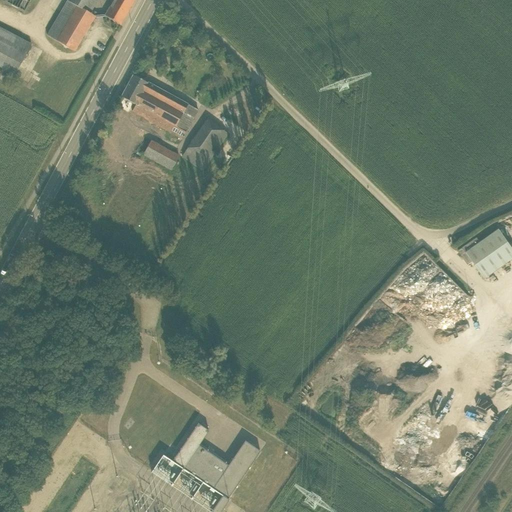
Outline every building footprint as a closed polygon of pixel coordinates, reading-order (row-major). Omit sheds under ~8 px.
[(74,52),(95,16),(90,13),(98,0),(123,0),(124,0),(122,2),(131,7),(135,0),(67,0),(47,37),(74,52)] [(113,0),(105,16),(120,25),(131,7),(122,2),(124,0),(123,0),(113,0)] [(32,45),(0,28),(0,68),(14,76),(32,45)] [(148,84),(133,76),(121,97),(135,105),(132,112),(182,139),(198,110),(148,83),(148,84)] [(202,170),(228,134),(208,120),(182,156),(202,170)] [(173,169),(179,154),(149,140),(143,156),(173,169)] [(184,162),(173,183),(185,189),(196,168),(184,162)] [(485,279),(511,260),(511,247),(499,230),(480,243),(466,253),(473,262),(485,279)] [(466,253),(480,243),(477,238),(458,251),(468,265),(473,262),(466,253)] [(183,470),(203,484),(222,497),(211,511),(221,511),(229,501),(228,500),(260,452),(245,441),(228,466),(199,446),(183,470)]
